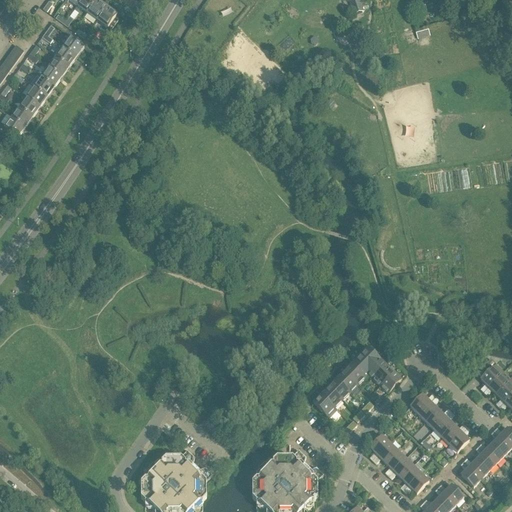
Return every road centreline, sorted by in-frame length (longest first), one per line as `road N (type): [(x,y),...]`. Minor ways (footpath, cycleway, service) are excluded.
road 1 (tertiary): [(0,272),(179,0)]
road 2 (residential): [(330,511),(360,440),(416,379),(422,357)]
road 3 (residential): [(123,511),(118,475),(168,410)]
